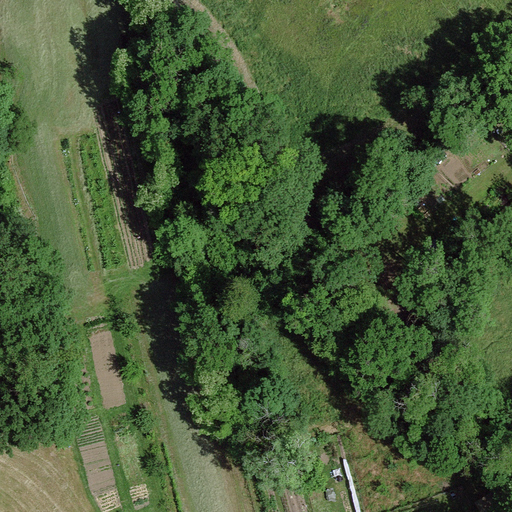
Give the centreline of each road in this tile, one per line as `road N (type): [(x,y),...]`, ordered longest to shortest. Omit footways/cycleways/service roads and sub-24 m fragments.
road 1 (track): [(170,0),(222,71),(295,233),(387,332)]
road 2 (track): [(511,225),(387,332),(450,402),(511,441)]
